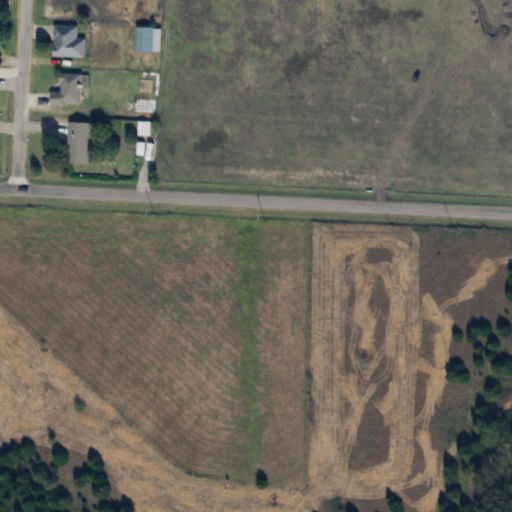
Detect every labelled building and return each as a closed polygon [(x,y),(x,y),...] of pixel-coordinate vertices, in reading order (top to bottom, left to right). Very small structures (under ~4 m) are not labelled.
[(47,51),(81,52),(81,30),(71,30),(71,20),(49,19),(47,51)] [(131,45),(157,47),(158,21),(133,19),(131,45)] [(47,85),(46,101),(60,101),(60,97),(75,98),(77,69),(57,67),(56,86),(47,85)] [(133,87),(148,88),(148,73),(134,72),(133,87)] [(132,130),(146,131),(147,116),(133,115),(132,130)] [(85,158),(86,118),(63,117),(61,157),(85,158)] [(155,134),(155,122),(138,122),(138,134),(155,134)] [(129,150),(140,151),(141,136),(131,135),(129,150)]
